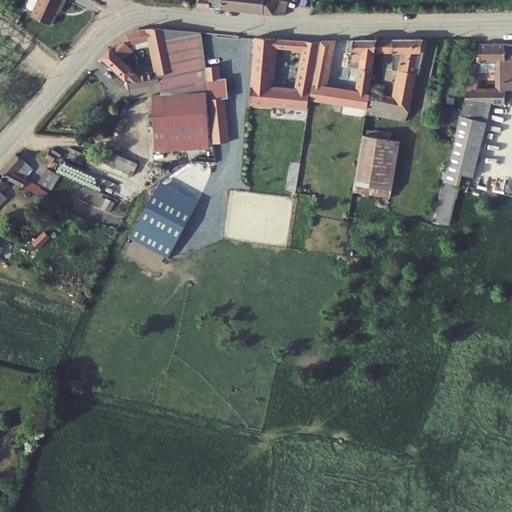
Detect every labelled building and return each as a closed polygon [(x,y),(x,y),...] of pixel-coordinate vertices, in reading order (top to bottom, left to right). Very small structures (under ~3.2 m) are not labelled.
[(56,9),(59,11),(63,0),(62,0),(26,0),(23,6),(25,8),(31,11),(29,16),(49,25),(56,9)] [(198,0),(195,7),(261,12),(262,0),(198,0)] [(262,0),(261,12),(271,12),(272,0),(262,0)] [(272,0),(271,12),(284,11),(287,0),(272,0)] [(0,65),(10,73),(26,51),(16,44),(23,34),(0,17),(0,65)] [(130,93),(133,95),(152,92),(151,86),(163,84),(156,28),(145,30),(147,42),(148,52),(154,51),(157,71),(141,74),(124,56),(124,55),(141,44),(135,32),(117,40),(103,53),(128,79),(130,93)] [(152,92),(155,149),(214,145),(207,33),(156,28),(163,84),(151,86),(152,92)] [(135,32),(141,44),(147,42),(145,30),(135,32)] [(288,109),(306,111),(322,36),(256,34),(251,78),(272,81),(277,49),(304,52),(295,93),(271,91),(250,88),(248,105),(288,109)] [(337,34),(325,34),(310,102),(351,110),(366,113),(367,107),(372,83),(378,51),(380,36),(358,35),(352,64),(361,65),(355,96),(326,89),(337,34)] [(388,36),(380,36),(378,51),(386,52),(388,36)] [(388,36),(386,52),(396,52),(397,37),(388,36)] [(367,107),(410,115),(419,74),(421,74),(425,53),(423,53),(426,38),(397,37),(396,52),(395,70),(402,71),(397,97),(383,94),(385,86),(372,83),(367,107)] [(497,87),(507,86),(510,45),(484,45),(483,69),(498,69),(497,87)] [(218,47),(208,47),(214,145),(215,151),(231,150),(226,76),(223,77),(222,63),(219,64),(218,47)] [(0,65),(0,87),(10,73),(0,65)] [(475,70),(463,114),(482,115),(483,108),(494,108),(506,108),(507,97),(496,97),(479,96),(481,87),(479,86),(483,73),(475,70)] [(250,88),(271,91),(272,81),(251,78),(250,88)] [(496,97),(507,97),(507,91),(507,86),(497,87),(496,97)] [(444,183),(469,188),(471,182),(474,182),(494,108),(483,108),(482,115),(463,114),(447,172),(444,183)] [(355,185),(392,192),(401,142),(364,136),(355,185)] [(1,165),(3,166),(13,175),(15,176),(51,194),(54,188),(39,181),(37,176),(25,170),(33,162),(17,148),(1,165)] [(112,168),(134,176),(138,163),(117,156),(112,168)] [(47,164),(41,180),(54,185),(61,170),(47,164)] [(113,164),(90,164),(91,177),(116,176),(116,171),(113,171),(113,164)] [(3,166),(0,169),(0,205),(11,193),(5,188),(15,176),(13,175),(3,166)] [(447,172),(423,166),(410,213),(434,219),(444,183),(447,172)] [(212,175),(175,171),(171,205),(191,207),(193,192),(210,194),(212,175)] [(461,187),(444,183),(434,219),(451,224),(461,187)] [(84,186),(74,207),(117,226),(126,206),(104,196),(104,195),(84,186)]
